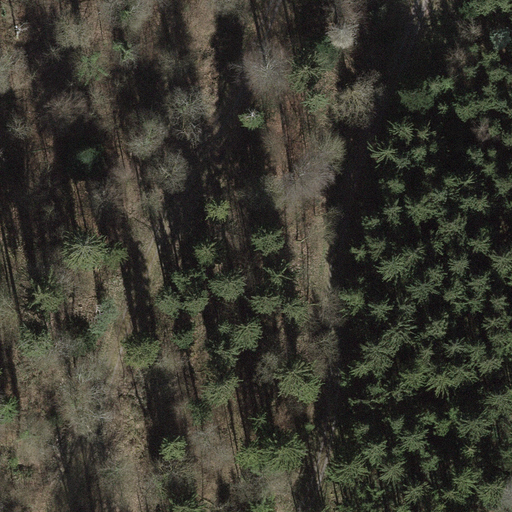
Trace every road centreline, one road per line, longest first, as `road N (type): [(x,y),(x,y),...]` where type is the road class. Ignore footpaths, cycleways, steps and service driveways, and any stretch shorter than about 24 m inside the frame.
road 1 (track): [(270,0),(105,373),(53,511)]
road 2 (track): [(305,511),(325,475),(340,215),(356,155),(424,0)]
